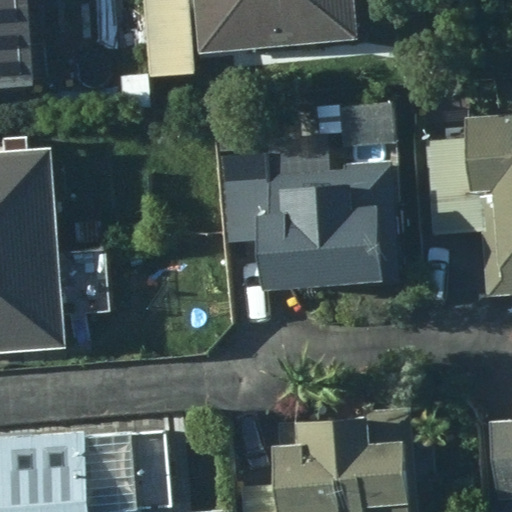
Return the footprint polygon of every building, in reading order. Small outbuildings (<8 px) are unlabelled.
[(29,0),(0,0),(0,84),(35,82),(29,0)] [(359,0),(198,0),(203,48),(362,32),(359,0)] [(491,291),(511,289),(511,109),(470,112),(477,193),(483,194),(486,231),(491,291)] [(0,147),(0,248),(62,243),(55,143),(0,147)] [(406,280),(397,157),(348,160),(348,166),(271,171),(274,208),(264,208),(269,283),(291,282),(291,288),(406,280)] [(0,347),(70,343),(62,243),(0,248),(0,347)] [(422,511),(413,409),(278,420),(286,511),(422,511)] [(511,511),(511,414),(496,416),(502,511),(511,511)] [(90,426),(0,432),(0,511),(119,511),(118,499),(129,498),(124,430),(90,432),(90,426)]
